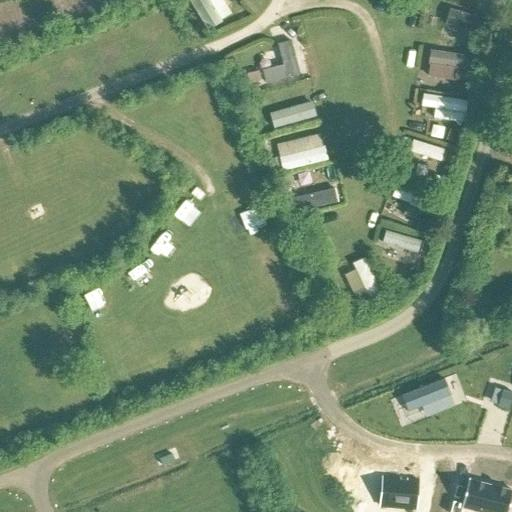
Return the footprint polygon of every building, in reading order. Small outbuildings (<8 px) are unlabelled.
[(92,0),(78,0),(82,13),(95,9),(92,0)] [(485,0),(482,7),(490,11),(495,0),(485,0)] [(454,5),(451,21),(486,28),(489,12),(454,5)] [(36,15),(27,19),(23,10),(0,20),(0,29),(8,45),(43,28),(36,15)] [(286,62),(266,64),(267,77),(303,74),(300,37),(284,39),(286,62)] [(433,72),(474,78),(479,51),(437,45),(433,72)] [(463,98),(473,100),(475,87),(466,85),(463,98)] [(282,122),(323,114),(320,101),(280,109),(282,122)] [(326,129),(280,140),(287,167),(333,156),(326,129)] [(450,129),(446,140),(460,145),(464,134),(450,129)] [(278,158),(270,160),(274,173),(282,171),(278,158)] [(278,178),(282,189),(294,185),(290,174),(278,178)] [(401,182),(397,194),(436,207),(440,196),(401,182)] [(295,192),(297,206),(343,200),(341,185),(295,192)] [(416,229),(429,234),(433,223),(420,219),(416,229)] [(382,243),(418,254),(421,242),(386,231),(382,243)] [(359,264),(349,269),(362,299),(386,289),(370,252),(357,258),(359,264)] [(449,395),(450,395),(444,379),(401,396),(408,412),(421,407),(449,395)] [(497,405),(509,409),(511,398),(511,393),(502,390),(497,405)] [(453,502),(450,511),(460,511),(462,508),(475,511),(507,511),(511,494),(511,490),(468,480),(462,504),(453,502)] [(391,483),(383,511),(384,511),(419,511),(425,493),(414,490),(413,493),(407,491),(408,488),(391,483)] [(167,511),(160,494),(115,511),(167,511)]
